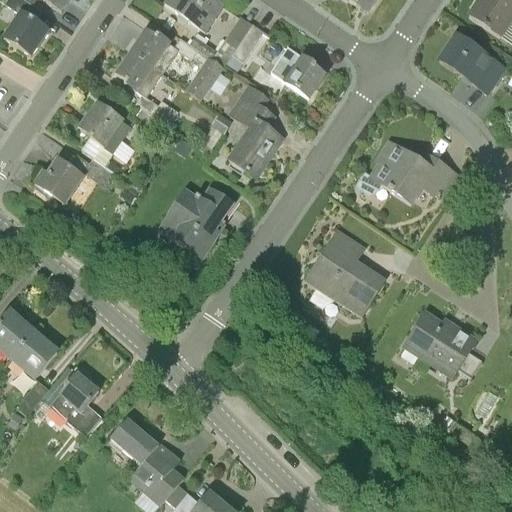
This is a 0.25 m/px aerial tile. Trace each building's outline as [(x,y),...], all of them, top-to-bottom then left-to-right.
[(34,26),(40,17),(15,0),(9,0),(4,9),(17,18),(2,41),(30,60),(47,35),(34,26)] [(60,16),(70,0),(15,0),(40,17),(41,16),(32,9),(38,1),(60,16)] [(168,0),(164,8),(205,35),(223,9),(210,0),(168,0)] [(341,0),(355,9),(357,7),(367,14),(377,0),(341,0)] [(511,0),(508,0),(505,4),(498,0),(481,0),(468,20),(500,42),(511,24),(511,0)] [(168,19),(162,29),(168,33),(174,24),(168,19)] [(242,67),(263,36),(251,28),(231,59),(242,67)] [(192,62),(201,68),(206,61),(188,48),(181,43),(174,52),(155,39),(154,42),(145,36),(129,58),(161,80),(177,56),(190,65),(192,62)] [(194,40),(188,48),(206,61),(211,63),(213,61),(216,56),(216,55),(213,53),(207,49),(204,48),(207,44),(196,37),(194,40)] [(486,96),(503,72),(455,39),(438,64),(486,96)] [(301,62),(284,51),(268,75),(308,102),(323,80),(313,73),(315,71),(301,62)] [(146,102),(161,80),(129,58),(115,79),(125,85),(123,88),(142,101),(136,109),(140,112),(152,121),(172,135),(176,128),(171,125),(177,116),(161,104),(157,110),(146,102)] [(225,69),(236,76),(242,67),(231,59),(225,69)] [(203,101),(208,92),(219,77),(222,71),(211,63),(206,61),(201,68),(184,94),(200,105),(203,101)] [(219,99),(228,84),(219,77),(208,92),(219,99)] [(266,103),(249,92),(246,90),(241,98),(242,100),(229,119),(248,132),(227,163),(254,182),(281,142),(266,132),(274,121),(260,112),(266,103)] [(93,164),(103,170),(108,163),(129,131),(96,108),(87,121),(88,122),(79,135),(89,142),(80,155),(93,164)] [(135,119),(148,128),(152,121),(140,112),(135,119)] [(211,130),(221,137),(222,138),(230,126),(219,118),(211,130)] [(221,137),(211,130),(201,144),(199,143),(196,149),(211,158),(214,153),(211,152),(221,137)] [(174,154),(184,161),(191,150),(181,143),(174,154)] [(386,193),(396,192),(413,203),(420,191),(432,199),(449,174),(436,166),(431,174),(396,152),(396,153),(387,147),(375,166),(379,168),(371,180),(364,175),(354,191),(369,201),(383,191),(386,193)] [(93,164),(90,168),(76,159),(67,172),(57,165),(47,180),(48,181),(40,192),(62,207),(61,208),(63,209),(84,178),(105,192),(114,178),(103,170),(93,164)] [(103,170),(114,178),(115,179),(116,178),(120,171),(108,163),(103,170)] [(121,200),(131,206),(139,193),(129,187),(127,185),(118,198),(121,200)] [(210,241),(232,208),(233,206),(208,190),(202,200),(196,196),(195,198),(184,192),(158,231),(173,241),(172,243),(193,257),(200,246),(206,251),(212,243),(210,241)] [(360,323),(372,303),(383,286),(354,267),(364,252),(335,234),(302,286),(360,323)] [(0,358),(7,364),(31,335),(9,317),(0,326),(0,358)] [(467,357),(475,345),(453,331),(450,335),(424,318),(400,352),(451,384),(456,376),(464,382),(476,364),(467,357)] [(32,385),(43,372),(56,356),(31,335),(7,364),(32,385)] [(100,421),(87,409),(98,396),(67,371),(47,394),(40,404),(49,411),(48,412),(84,440),(100,421)] [(40,404),(47,394),(37,386),(16,412),(26,421),(40,404)] [(6,428),(14,433),(22,421),(14,416),(6,428)] [(439,429),(447,435),(455,426),(446,418),(439,429)] [(142,511),(156,511),(182,482),(166,469),(173,460),(159,449),(158,450),(126,424),(113,439),(109,444),(139,470),(127,484),(146,501),(139,509),(142,511)] [(225,511),(208,497),(199,508),(177,490),(183,483),(182,482),(156,511),(157,511),(165,505),(173,511),(225,511)]
